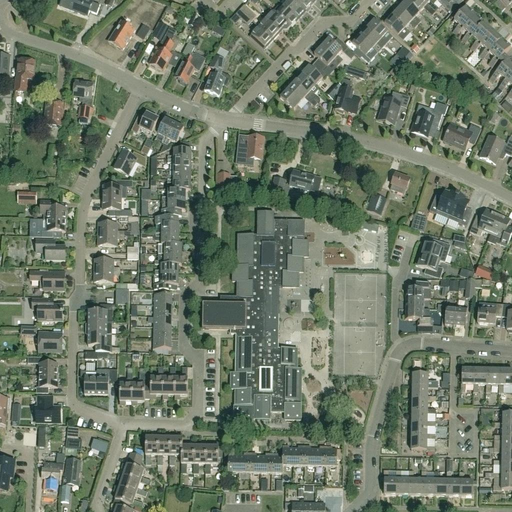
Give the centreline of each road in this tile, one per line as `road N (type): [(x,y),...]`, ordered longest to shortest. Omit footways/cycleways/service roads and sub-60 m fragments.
road 1 (residential): [(123,424),(182,425),(197,412),(198,362),(184,346),(184,296),(200,280),(194,213),(203,204),(204,141),(226,120)]
road 2 (residential): [(123,424),(72,401),(73,314),(84,198),(139,87)]
road 3 (residential): [(511,201),(449,168),(350,137),(226,120)]
road 4 (residential): [(226,120),(319,24),(347,21),(367,0)]
road 5 (residential): [(350,511),(370,493),(371,447),(402,348)]
road 6 (residential): [(139,87),(80,57),(16,38),(0,23)]
